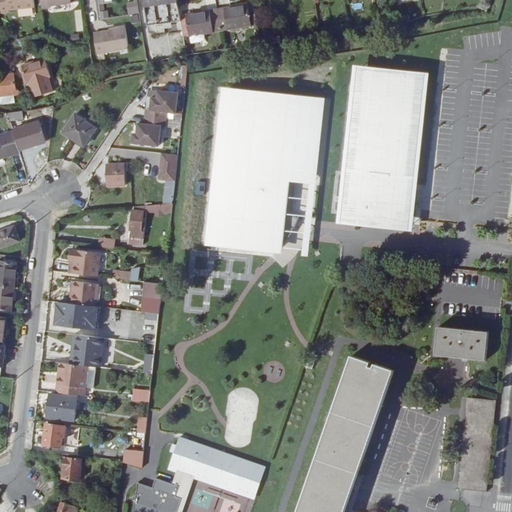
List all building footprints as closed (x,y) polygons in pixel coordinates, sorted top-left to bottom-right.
[(0,0),(3,14),(10,13),(10,11),(36,7),(34,0),(0,0)] [(41,0),(43,9),(50,8),(50,6),(73,2),(72,0),(41,0)] [(178,4),(177,0),(144,0),(145,8),(146,8),(148,27),(181,22),(181,20),(178,4)] [(127,1),(127,14),(138,14),(137,1),(127,1)] [(221,32),(258,26),(255,4),(217,10),(221,32)] [(107,10),(98,11),(100,19),(108,18),(107,10)] [(181,20),(181,22),(184,38),(221,32),(217,10),(186,15),(187,18),(181,20)] [(98,55),(130,50),(126,26),(109,29),(110,30),(94,33),(98,55)] [(53,92),(50,78),(51,77),(46,60),(23,67),(28,84),(30,84),(34,97),(53,92)] [(367,69),(358,69),(343,220),(410,228),(426,76),(418,75),(408,176),(411,176),(407,213),(399,212),(398,217),(376,214),(357,213),(357,208),(349,206),(353,171),(356,171),(367,69)] [(418,75),(367,69),(356,171),(353,171),(349,206),(357,208),(357,213),(376,214),(398,217),(399,212),(407,213),(411,176),(408,176),(418,75)] [(17,92),(14,74),(0,75),(0,98),(20,95),(20,91),(17,92)] [(176,114),(179,94),(159,92),(158,99),(153,98),(152,110),(147,110),(145,125),(139,124),(137,135),(133,134),(133,144),(159,147),(161,127),(165,128),(167,113),(176,114)] [(28,121),(26,111),(9,114),(11,123),(28,121)] [(76,115),(64,133),(84,147),(97,129),(76,115)] [(14,133),(20,152),(47,143),(41,124),(14,132),(14,133)] [(0,160),(21,154),(20,152),(14,133),(0,137),(0,160)] [(175,181),(178,156),(162,154),(159,180),(165,180),(175,181)] [(125,165),(107,165),(108,187),(126,186),(125,165)] [(165,180),(162,205),(172,204),(175,181),(165,180)] [(162,205),(134,207),(129,245),(141,247),(145,214),(171,212),(172,204),(162,205)] [(0,249),(20,242),(15,228),(0,232),(0,249)] [(100,247),(115,249),(116,241),(101,239),(100,247)] [(101,254),(75,250),(73,262),(76,262),(74,274),(98,277),(101,254)] [(0,285),(15,287),(17,265),(0,262),(0,285)] [(113,270),(112,279),(138,280),(138,270),(113,270)] [(491,277),(482,276),(480,290),(489,291),(491,277)] [(74,293),(73,304),(95,307),(98,285),(75,282),(75,290),(76,290),(75,293),(74,293)] [(161,302),(163,285),(145,283),(143,300),(161,302)] [(0,285),(0,310),(12,312),(15,287),(0,285)] [(73,304),(59,302),(56,325),(95,331),(98,308),(95,307),(73,304)] [(437,355),(486,360),(490,332),(439,327),(437,355)] [(74,365),(97,367),(101,368),(104,338),(78,335),(77,345),(78,345),(77,354),(76,354),(74,365)] [(310,352),(306,367),(313,369),(318,355),(310,352)] [(345,511),(348,506),(395,370),(352,356),(298,511),(345,511)] [(144,373),(152,374),(154,360),(146,359),(144,373)] [(94,389),(97,367),(74,365),(64,363),(62,377),(59,377),(57,393),(85,397),(86,388),(94,389)] [(138,391),(137,403),(149,405),(150,392),(138,391)] [(75,422),(78,396),(65,394),(65,396),(51,395),(48,418),(75,422)] [(485,492),(495,400),(467,398),(458,489),(485,492)] [(137,418),(136,433),(146,434),(147,419),(137,418)] [(66,427),(47,424),(44,445),(62,447),(63,436),(65,437),(66,427)] [(125,450),(123,463),(141,468),(143,452),(125,450)] [(81,481),(83,460),(66,458),(64,479),(81,481)] [(180,485),(157,477),(154,487),(139,482),(134,511),(177,511),(183,497),(177,495),(180,485)] [(70,506),(62,503),(59,511),(78,511),(79,508),(70,505),(70,506)]
